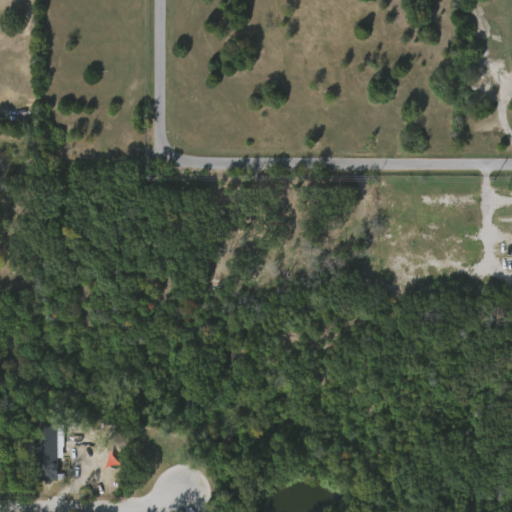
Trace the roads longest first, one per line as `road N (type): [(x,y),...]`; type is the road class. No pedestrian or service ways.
road 1 (residential): [(162,89),(165,143),(190,162),(511,165)]
road 2 (residential): [(0,510),(152,509),(179,488)]
